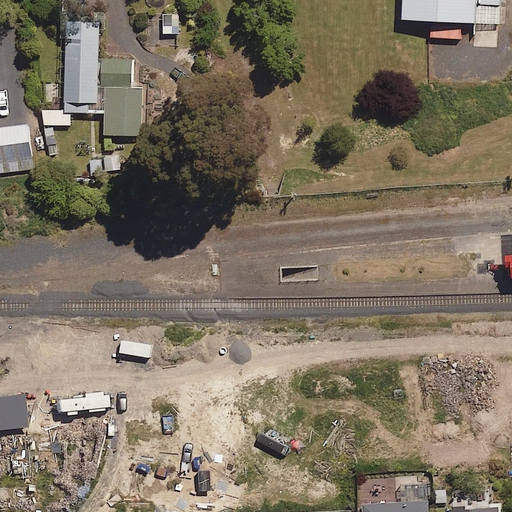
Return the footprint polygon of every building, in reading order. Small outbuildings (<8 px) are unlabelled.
[(403,0),(403,19),(497,23),(498,0),(403,0)] [(179,15),(164,14),(164,33),(179,34),(179,15)] [(53,111),(53,125),(70,125),(70,112),(106,113),(106,135),(141,136),(142,88),(131,88),(132,60),(98,59),(99,22),(66,22),(65,111),(53,111)] [(0,172),(32,169),(28,125),(0,128),(0,172)] [(428,511),(428,503),(364,504),(364,511),(428,511)]
